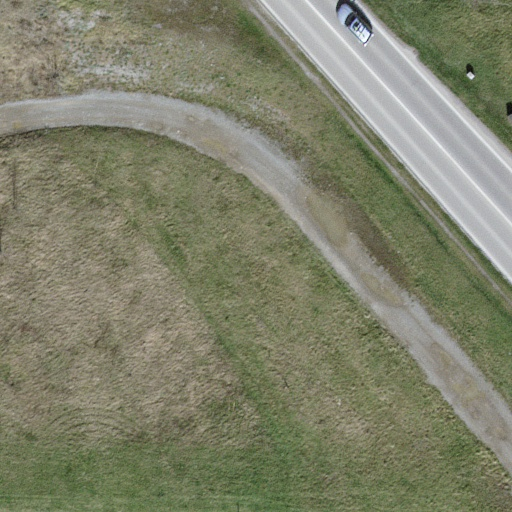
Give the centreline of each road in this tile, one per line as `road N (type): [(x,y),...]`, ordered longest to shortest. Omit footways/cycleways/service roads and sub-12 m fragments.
road 1 (track): [(511,432),(305,169),(259,137),(141,106),(75,102),(0,113)]
road 2 (tertiary): [(305,0),(511,223)]
